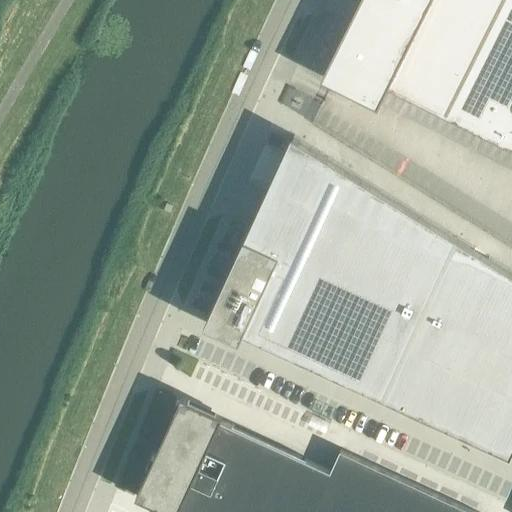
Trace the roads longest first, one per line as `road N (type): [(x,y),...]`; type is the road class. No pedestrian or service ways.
road 1 (unclassified): [(291,0),(235,115),(77,511)]
road 2 (unknown): [(152,323),(496,468)]
